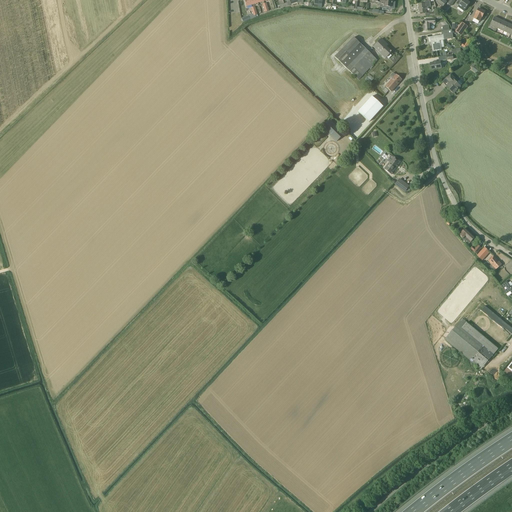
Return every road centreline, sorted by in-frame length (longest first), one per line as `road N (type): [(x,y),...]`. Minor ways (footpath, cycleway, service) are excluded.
road 1 (residential): [(450,197),(432,150),(405,0)]
road 2 (unclassified): [(511,407),(369,511)]
road 3 (motorway): [(511,441),(413,511)]
